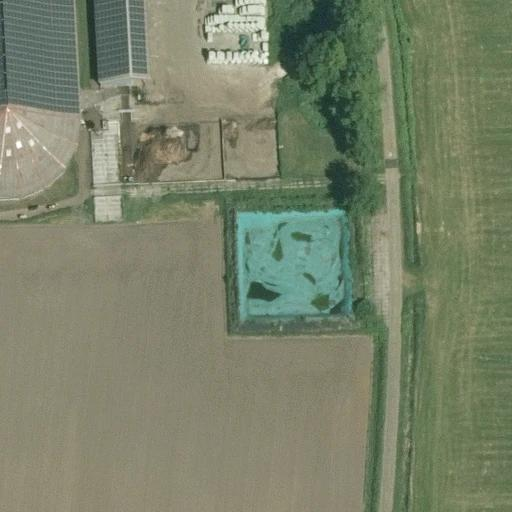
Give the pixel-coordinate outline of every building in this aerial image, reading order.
[(0,0),(0,206),(22,205),(44,191),(63,173),(75,150),(78,125),(71,0),(0,0)] [(139,0),(93,0),(98,89),(144,86),(139,0)] [(230,10),(216,11),(217,26),(231,25),(230,10)] [(268,98),(233,100),(234,115),(268,113),(268,98)] [(221,172),(243,171),(242,151),(220,153),(221,172)] [(342,207),(228,214),(233,313),(250,312),(245,224),(342,218),(342,207)] [(330,239),(312,245),(316,257),(334,251),(330,239)]
